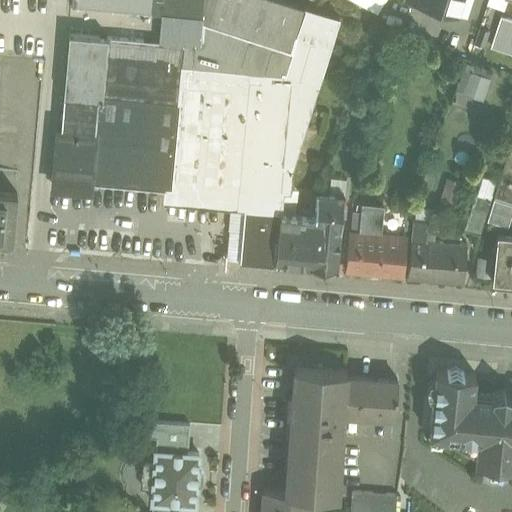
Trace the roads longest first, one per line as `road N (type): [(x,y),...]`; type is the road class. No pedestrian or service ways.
road 1 (tertiary): [(248,301),(511,329)]
road 2 (tertiary): [(0,279),(248,301)]
road 3 (residential): [(232,511),(248,301)]
